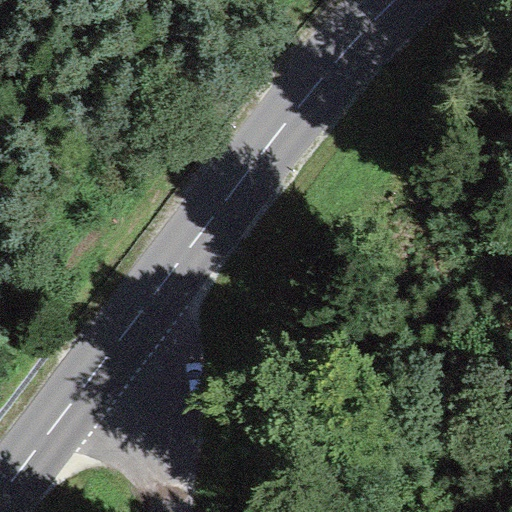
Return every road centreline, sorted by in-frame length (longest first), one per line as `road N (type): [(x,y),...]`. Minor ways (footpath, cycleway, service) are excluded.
road 1 (tertiary): [(0,498),(385,0)]
road 2 (track): [(169,289),(179,511)]
